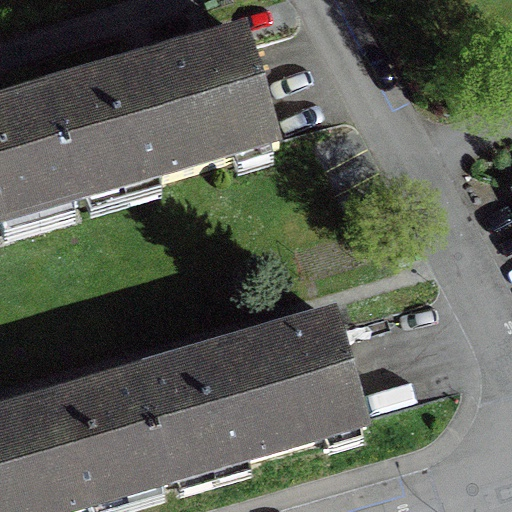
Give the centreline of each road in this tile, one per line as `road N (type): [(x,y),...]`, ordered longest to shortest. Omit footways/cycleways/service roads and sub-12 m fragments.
road 1 (residential): [(316,0),(511,377)]
road 2 (residential): [(511,474),(385,511)]
